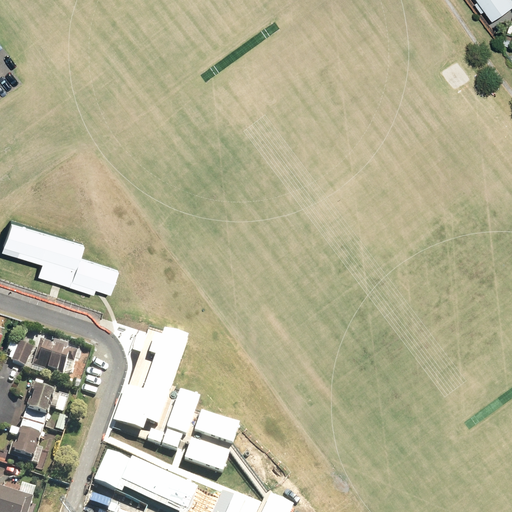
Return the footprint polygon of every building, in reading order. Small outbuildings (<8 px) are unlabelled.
[(511,0),(476,0),(478,2),(473,5),(479,14),(483,12),(490,23),(511,8),(511,0)] [(2,244),(75,267),(75,269),(71,281),(95,288),(109,293),(117,269),(79,257),(83,244),(10,220),(2,244)] [(75,267),(2,244),(1,249),(41,262),(37,276),(93,294),(95,288),(71,281),(75,269),(75,267)] [(142,394),(125,388),(113,423),(116,424),(139,432),(142,434),(146,424),(157,428),(188,342),(164,333),(161,339),(155,337),(149,356),(155,358),(142,394)] [(63,347),(39,342),(33,360),(45,364),(42,372),(60,378),(72,375),(76,355),(62,353),(63,347)] [(22,370),(32,352),(14,343),(4,361),(22,370)] [(67,394),(31,384),(22,415),(43,421),(48,423),(52,409),(62,412),(67,394)] [(180,392),(166,430),(186,437),(199,399),(180,392)] [(201,414),(194,433),(232,447),(239,427),(201,414)] [(22,415),(17,432),(38,439),(43,421),(22,415)] [(67,419),(60,416),(55,430),(63,433),(67,419)] [(38,439),(17,432),(7,430),(5,437),(15,440),(10,459),(42,468),(47,452),(35,449),(38,439)] [(163,437),(151,432),(147,442),(160,447),(163,437)] [(167,433),(162,446),(177,452),(182,438),(167,433)] [(191,441),(184,461),(222,475),(229,455),(191,441)] [(130,463),(107,452),(93,482),(116,492),(121,482),(186,511),(240,511),(244,504),(222,494),(218,502),(197,492),(198,490),(131,459),(130,463)] [(186,511),(121,482),(116,492),(122,495),(124,490),(172,511),(186,511)] [(0,511),(32,511),(35,504),(29,502),(32,490),(18,486),(16,495),(0,489),(0,511)] [(290,511),(293,508),(270,497),(263,511),(290,511)]
